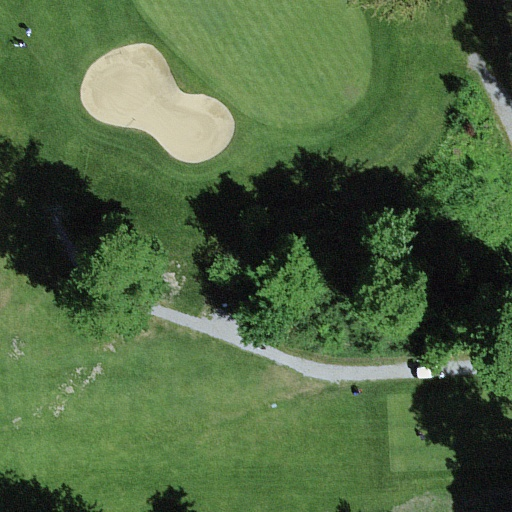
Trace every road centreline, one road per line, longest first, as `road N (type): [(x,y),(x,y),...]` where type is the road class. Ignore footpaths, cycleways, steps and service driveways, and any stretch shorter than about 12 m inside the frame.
road 1 (track): [(58,225),(103,290),(294,365),(392,373),(511,365)]
road 2 (track): [(294,365),(25,371),(0,389)]
road 3 (track): [(58,225),(0,81)]
